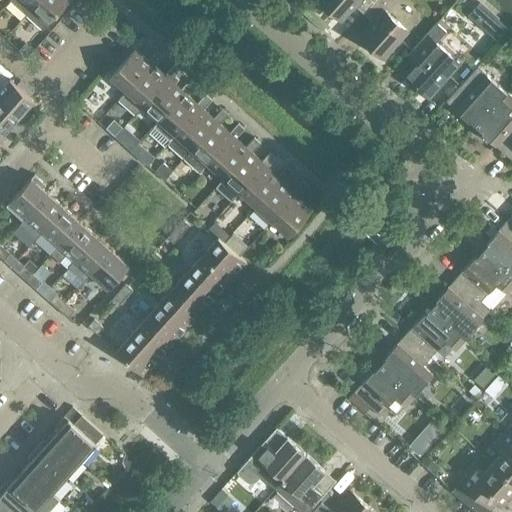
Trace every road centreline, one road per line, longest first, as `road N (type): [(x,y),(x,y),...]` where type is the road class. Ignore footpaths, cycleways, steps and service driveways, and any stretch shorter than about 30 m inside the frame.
road 1 (residential): [(245,0),(423,160),(434,186)]
road 2 (residential): [(434,186),(432,206),(395,254),(285,378)]
road 3 (residential): [(285,378),(433,511)]
road 4 (residential): [(206,464),(119,383),(74,383),(49,359)]
